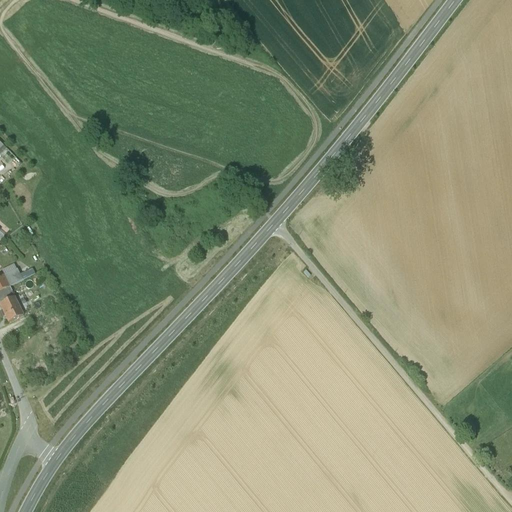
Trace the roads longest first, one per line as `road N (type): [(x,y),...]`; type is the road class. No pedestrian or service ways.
road 1 (unclassified): [(273,222),(511,503)]
road 2 (tertiary): [(273,222),(68,441)]
road 3 (tertiary): [(455,0),(273,222)]
